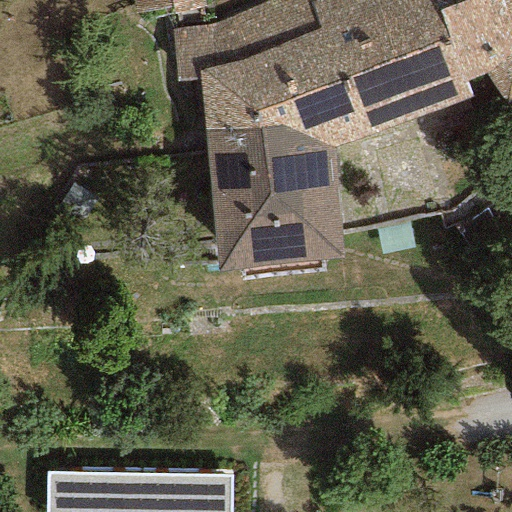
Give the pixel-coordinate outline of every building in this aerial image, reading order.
[(198,0),(130,0),(134,17),(200,4),(198,0)] [(176,84),(199,80),(199,70),(268,51),(319,30),(309,1),(311,0),(270,0),(213,25),(173,30),(176,84)] [(311,0),(309,1),(319,30),(327,27),(370,136),(470,98),(465,81),(440,11),(435,0),(311,0)] [(435,0),(440,11),(469,0),(435,0)] [(511,0),(469,0),(440,11),(465,81),(485,76),(503,99),(511,108),(511,0)] [(319,30),(268,51),(302,135),(336,149),(370,136),(327,27),(319,30)] [(216,272),(343,259),(336,149),(302,135),(268,51),(199,70),(199,80),(216,272)] [(229,511),(230,475),(46,474),(45,511),(229,511)]
